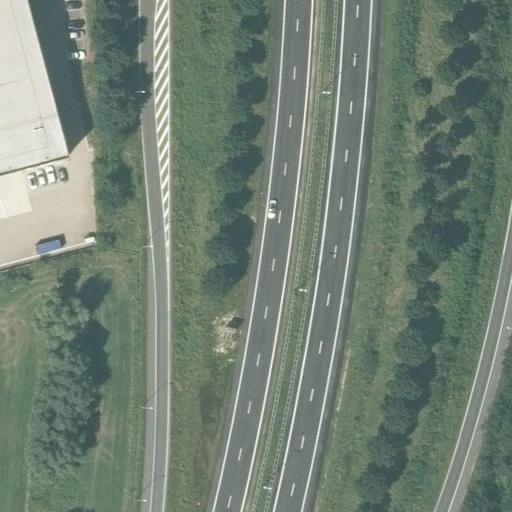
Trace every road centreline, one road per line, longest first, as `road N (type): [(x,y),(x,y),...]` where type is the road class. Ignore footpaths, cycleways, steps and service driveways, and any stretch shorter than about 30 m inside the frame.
road 1 (trunk): [(299,0),(276,238),(227,511)]
road 2 (trunk): [(288,511),(344,185),(357,0)]
road 3 (trunk): [(148,0),(161,316),(155,511)]
road 4 (trunk): [(447,511),(484,388),(511,241)]
